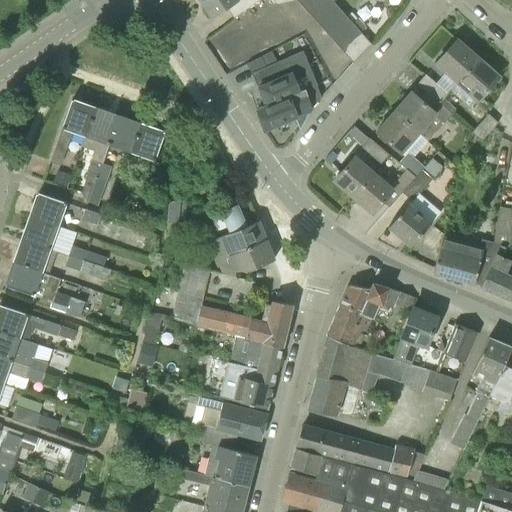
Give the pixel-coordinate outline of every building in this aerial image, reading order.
[(233,18),(259,0),(199,0),(211,17),(226,7),(233,18)] [(370,44),(361,32),(332,0),(297,0),(343,52),(353,62),(370,44)] [(435,63),(456,82),(478,58),(457,39),(435,63)] [(252,73),(266,105),(299,89),(295,80),(312,73),(308,65),(304,66),(299,53),(252,73)] [(478,58),(456,82),(477,100),(499,76),(478,58)] [(294,116),(300,130),(312,108),(311,107),(321,97),(316,86),(317,86),(312,73),(295,80),(299,89),(266,105),(256,109),(263,130),(294,116)] [(439,103),(447,94),(425,75),(417,84),(429,94),(439,103)] [(394,112),(419,134),(428,141),(451,114),(439,103),(429,94),(422,102),(411,92),(394,112)] [(72,132),(84,136),(95,107),(71,99),(49,161),(60,165),(72,132)] [(91,189),(96,178),(100,164),(107,145),(118,116),(95,107),(84,136),(81,146),(94,151),(86,174),(88,175),(83,186),(91,189)] [(402,153),(419,134),(394,112),(377,131),(402,153)] [(472,132),(482,141),(498,123),(488,114),(472,132)] [(118,116),(107,145),(131,153),(141,124),(118,116)] [(127,162),(150,170),(164,132),(141,124),(131,153),(127,162)] [(380,164),(388,155),(369,138),(360,147),(380,164)] [(414,178),(425,167),(408,153),(399,164),(406,169),(414,178)] [(334,180),(353,197),(374,173),(355,156),(334,180)] [(174,158),(161,163),(153,188),(162,191),(167,176),(180,171),(174,158)] [(411,247),(440,213),(419,194),(442,167),(432,158),(425,167),(414,178),(402,192),(412,201),(410,204),(409,202),(388,227),(411,247)] [(112,167),(100,164),(96,178),(106,182),(112,167)] [(389,208),(402,192),(414,178),(406,169),(390,187),(374,173),(353,197),(372,213),(382,201),(389,208)] [(132,191),(143,195),(148,179),(137,175),(132,191)] [(30,216),(58,226),(67,202),(38,192),(30,216)] [(186,196),(186,195),(168,202),(167,223),(184,224),(186,196)] [(220,211),(230,233),(222,237),(230,255),(266,241),(258,221),(246,226),(237,204),(220,211)] [(494,243),(500,244),(506,247),(509,240),(511,241),(511,239),(511,209),(501,207),(494,243)] [(81,219),(96,225),(100,214),(85,208),(81,219)] [(22,239),(50,249),(58,226),(30,216),(22,239)] [(184,224),(167,223),(165,243),(176,243),(197,244),(196,241),(208,242),(202,225),(184,224)] [(474,283),(481,285),(500,244),(494,243),(481,239),(480,246),(443,236),(433,272),(474,283)] [(251,269),(274,260),(266,241),(230,255),(222,237),(208,242),(217,267),(218,266),(221,273),(235,277),(236,270),(251,269)] [(14,262),(42,272),(50,249),(22,239),(14,262)] [(511,301),(511,275),(506,273),(511,261),(510,260),(511,255),(511,241),(509,240),(506,247),(500,244),(481,285),(480,287),(511,301)] [(103,267),(107,257),(72,244),(68,254),(103,267)] [(111,269),(103,267),(68,254),(65,265),(107,280),(111,269)] [(5,285),(34,295),(42,272),(14,262),(5,285)] [(234,335),(281,347),(292,304),(272,300),(271,304),(265,303),(263,313),(203,297),(210,269),(184,263),(171,316),(163,314),(162,315),(149,312),(138,355),(151,358),(150,361),(175,366),(179,347),(157,342),(162,320),(170,321),(170,318),(196,325),(196,326),(234,335)] [(384,325),(401,332),(414,297),(399,291),(373,282),(370,288),(350,284),(340,305),(370,319),(384,325)] [(74,340),(77,331),(0,304),(0,331),(20,338),(28,341),(33,327),(58,336),(58,335),(74,340)] [(327,336),(358,348),(370,319),(340,305),(327,336)] [(418,366),(429,370),(437,351),(426,346),(437,317),(412,307),(401,337),(401,339),(416,344),(414,350),(422,353),(418,366)] [(443,353),(467,362),(478,332),(454,323),(443,353)] [(0,356),(65,379),(68,369),(49,362),(49,361),(34,356),(35,355),(16,349),(20,338),(0,331),(0,356)] [(249,378),(272,384),(281,347),(234,335),(228,361),(251,366),(249,378)] [(346,385),(378,395),(386,369),(404,376),(402,383),(422,390),(422,391),(450,401),(457,380),(429,370),(418,366),(358,348),(327,336),(306,410),(337,416),(346,385)] [(491,393),(505,362),(511,347),(488,337),(472,374),(481,379),(475,392),(476,392),(471,403),(464,417),(463,416),(458,427),(471,433),(491,393)] [(62,388),(65,379),(0,356),(0,382),(4,384),(8,372),(25,378),(27,377),(41,382),(42,381),(62,388)] [(266,408),(272,384),(249,378),(251,366),(228,361),(223,381),(236,384),(232,400),(266,408)] [(511,365),(505,362),(491,393),(509,402),(511,394),(511,365)] [(127,405),(142,408),(146,392),(131,388),(127,405)] [(237,432),(260,438),(266,415),(190,396),(184,420),(206,426),(237,434),(237,432)] [(11,419),(35,427),(40,414),(16,405),(11,419)] [(295,447),(351,463),(357,440),(301,425),(295,447)] [(256,455),(233,449),(237,434),(206,426),(202,442),(212,444),(204,474),(248,485),(256,455)] [(3,443),(18,448),(22,438),(6,432),(3,443)] [(114,451),(139,457),(143,443),(118,436),(114,451)] [(351,463),(407,479),(408,474),(414,477),(418,469),(425,454),(414,451),(415,449),(397,444),(395,450),(357,440),(351,463)] [(290,467),(292,468),(345,483),(351,463),(295,447),(290,467)] [(286,511),(511,511),(511,492),(486,484),(480,500),(444,490),(413,481),(407,479),(351,463),(345,483),(292,468),(290,473),(289,473),(281,500),(289,503),(286,511)] [(205,511),(241,511),(248,485),(204,475),(182,469),(180,477),(213,486),(205,511)] [(414,477),(413,481),(444,490),(448,479),(418,469),(414,477)] [(0,481),(6,484),(9,473),(0,470),(0,481)] [(22,497),(33,502),(39,487),(28,482),(22,497)] [(33,502),(44,507),(50,492),(39,487),(33,502)] [(0,511),(27,511),(5,502),(1,510),(0,511)]
